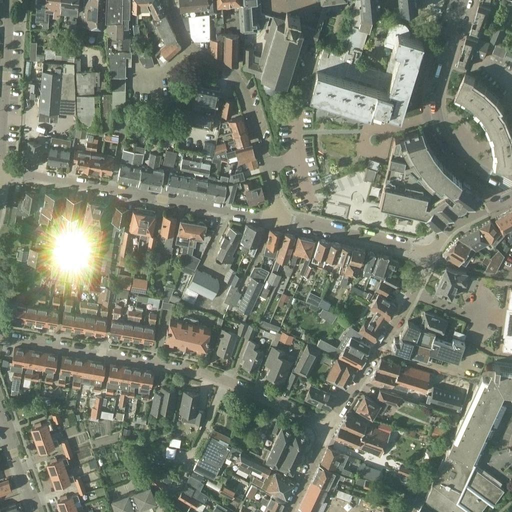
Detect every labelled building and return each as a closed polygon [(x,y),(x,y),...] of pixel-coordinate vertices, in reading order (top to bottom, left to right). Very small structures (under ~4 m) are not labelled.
[(45,13),(45,0),(37,0),(37,4),(36,21),(43,21),(43,12),(45,13)] [(45,0),(45,13),(43,12),(43,21),(42,25),(47,26),(49,10),(52,11),(52,16),(58,17),(59,12),(61,12),(61,6),(60,6),(60,0),(45,0)] [(61,6),(61,12),(77,14),(78,0),(60,0),(60,6),(61,6)] [(104,27),(104,24),(104,0),(83,0),(83,11),(83,26),(104,27)] [(112,94),(112,109),(125,109),(124,66),(131,66),(131,36),(128,36),(128,21),(128,17),(129,17),(129,0),(105,0),(105,21),(104,42),(112,90),(112,94)] [(131,0),(131,11),(131,24),(137,24),(138,11),(141,11),(141,9),(150,9),(149,2),(148,0),(131,0)] [(158,0),(148,0),(149,2),(150,9),(154,18),(158,16),(164,13),(165,13),(158,0)] [(179,0),(180,9),(208,7),(207,0),(179,0)] [(208,18),(216,18),(215,0),(207,0),(208,7),(208,18)] [(215,0),(216,11),(217,23),(223,22),(221,5),(240,3),(240,0),(215,0)] [(241,38),(246,38),(245,31),(256,30),(256,29),(266,28),(269,16),(261,13),(259,0),(241,0),(242,4),(239,5),(239,12),(240,30),(241,38)] [(355,0),(340,50),(324,44),(316,69),(376,88),(386,91),(398,51),(392,49),(386,72),(357,63),(367,30),(369,31),(372,18),(372,15),(379,14),(377,0),(398,0),(400,12),(417,10),(415,0),(355,0)] [(480,35),(491,7),(479,4),(470,31),(471,32),(480,35)] [(167,42),(174,39),(176,38),(164,13),(158,16),(161,21),(157,23),(166,43),(167,42)] [(210,38),(208,18),(208,13),(189,15),(190,34),(194,39),(210,38)] [(298,24),(300,17),(286,13),(285,20),(273,16),(268,32),(265,31),(264,37),(266,38),(258,63),(253,61),(253,48),(244,48),(243,68),(256,72),(255,75),(260,76),(263,77),(263,80),(263,82),(264,85),(266,87),(269,89),(272,90),(275,90),(278,89),(280,87),(283,83),(286,84),(287,84),(292,85),(303,49),(306,49),(308,41),(315,44),(319,30),(298,24)] [(151,33),(157,30),(151,20),(145,22),(151,33)] [(399,116),(422,41),(410,37),(410,34),(410,31),(409,28),(407,26),(405,24),(402,23),(399,22),(396,23),(393,24),(391,26),(389,28),(386,32),(383,44),(393,46),(392,49),(398,51),(386,91),(376,88),(316,69),(308,95),(369,113),(371,105),(381,108),(380,110),(399,116)] [(498,44),(504,29),(497,27),(491,41),(498,44)] [(237,65),(237,55),(238,34),(224,33),(223,58),(237,65)] [(468,67),(473,54),(478,39),(469,36),(467,35),(457,63),(468,67)] [(216,38),(210,38),(210,52),(222,57),(223,38),(216,38)] [(174,39),(167,42),(159,49),(155,54),(161,66),(168,59),(181,47),(174,39)] [(478,39),(473,54),(483,58),(489,43),(478,39)] [(36,60),(37,42),(30,42),(29,59),(36,60)] [(504,57),(507,49),(496,45),(493,53),(504,57)] [(54,60),(55,50),(44,49),(43,59),(54,60)] [(147,68),(154,66),(151,55),(139,59),(144,67),(147,68)] [(112,109),(112,94),(98,94),(98,71),(80,71),(80,58),(74,58),(74,71),(76,71),(77,123),(77,127),(100,130),(111,130),(110,109),(112,109)] [(76,115),(74,63),(61,62),(60,72),(42,70),(38,112),(71,115),(75,115),(76,115)] [(505,108),(498,98),(486,87),(475,79),(465,74),(455,97),(461,100),(460,102),(465,104),(466,103),(471,106),(470,108),(474,111),(475,110),(480,115),(478,117),(482,120),(483,119),(487,125),(484,127),(489,134),(491,134),(493,140),(490,141),(490,140),(489,141),(495,155),(492,156),(493,166),(494,166),(494,165),(510,167),(510,168),(511,169),(511,123),(511,126),(507,115),(503,110),(505,108)] [(212,130),(217,106),(220,89),(195,84),(192,101),(187,125),(212,130)] [(230,114),(232,99),(224,98),(221,114),(230,114)] [(141,115),(142,113),(131,111),(128,122),(139,125),(140,120),(141,115)] [(152,124),(154,116),(142,113),(141,115),(140,120),(152,124)] [(152,124),(151,125),(150,129),(163,132),(167,118),(154,115),(154,116),(152,124)] [(232,133),(246,128),(243,116),(228,121),(232,133)] [(246,128),(232,133),(234,140),(228,142),(229,147),(235,145),(250,141),(246,128)] [(379,204),(424,215),(425,215),(424,216),(436,227),(438,225),(444,219),(445,220),(445,219),(447,217),(449,215),(449,216),(450,216),(449,215),(457,210),(457,211),(457,210),(459,209),(483,197),(470,187),(470,186),(464,182),(464,183),(462,182),(461,183),(451,173),(451,172),(451,173),(444,167),(441,164),(442,163),(441,163),(435,156),(433,153),(428,145),(429,145),(428,144),(428,145),(426,141),(427,140),(426,140),(422,130),(394,138),(379,204)] [(17,146),(16,138),(6,139),(7,147),(17,146)] [(25,152),(24,156),(26,156),(26,160),(37,162),(40,143),(28,141),(27,152),(25,152)] [(214,154),(225,150),(227,150),(225,142),(215,145),(214,154)] [(213,155),(215,145),(204,143),(202,153),(213,155)] [(213,158),(221,160),(228,162),(227,158),(237,155),(239,162),(255,158),(252,145),(226,152),(225,150),(214,154),(213,158)] [(67,165),(70,150),(50,147),(47,162),(67,165)] [(174,147),(173,151),(168,166),(173,167),(178,148),(174,147)] [(88,170),(91,152),(75,150),(73,161),(77,162),(76,168),(88,170)] [(168,166),(173,151),(167,150),(162,164),(168,166)] [(130,165),(133,152),(129,151),(125,164),(121,163),(117,180),(127,182),(130,165)] [(100,172),(103,155),(91,152),(88,170),(100,172)] [(141,166),(144,155),(133,152),(130,165),(127,182),(138,184),(141,166)] [(149,186),(155,155),(149,153),(147,167),(141,166),(138,184),(149,186)] [(103,155),(100,172),(110,174),(113,156),(103,155)] [(155,155),(149,186),(160,188),(163,170),(158,169),(160,156),(155,155)] [(189,171),(191,161),(181,159),(179,169),(189,171)] [(370,159),(367,167),(376,170),(379,162),(370,159)] [(199,173),(200,168),(195,167),(196,162),(191,161),(189,171),(199,173)] [(201,164),(200,168),(199,173),(208,175),(210,166),(201,164)] [(367,167),(364,179),(373,181),(376,170),(367,167)] [(228,184),(243,180),(244,179),(242,172),(230,175),(228,184)] [(175,191),(178,175),(169,173),(166,189),(175,191)] [(185,193),(188,177),(178,175),(175,191),(185,193)] [(213,199),(216,182),(217,178),(208,176),(207,181),(203,197),(213,199)] [(194,195),(197,179),(188,177),(185,193),(194,195)] [(203,197),(207,181),(197,179),(194,195),(203,197)] [(243,180),(228,184),(224,200),(232,202),(235,189),(245,186),(243,180)] [(216,182),(213,199),(223,201),(226,184),(216,182)] [(249,203),(264,199),(261,185),(246,190),(249,203)] [(20,191),(12,191),(12,200),(20,200),(20,191)] [(17,206),(16,213),(24,214),(25,209),(36,211),(39,193),(25,191),(23,201),(18,200),(17,206)] [(49,218),(53,195),(45,193),(41,217),(43,217),(42,221),(48,222),(49,218)] [(53,195),(49,218),(55,219),(52,232),(57,233),(61,215),(59,214),(63,197),(53,195)] [(81,200),(65,197),(62,218),(67,219),(66,226),(72,227),(72,226),(77,226),(78,216),(79,216),(80,209),(81,200)] [(82,283),(97,203),(87,202),(84,219),(82,228),(84,240),(78,239),(72,268),(70,280),(82,283)] [(95,285),(101,256),(107,223),(105,223),(107,205),(97,203),(82,283),(95,285)] [(107,223),(101,256),(111,258),(116,230),(123,231),(124,224),(125,224),(127,210),(115,207),(112,222),(109,221),(109,223),(107,223)] [(141,231),(144,213),(133,211),(129,229),(141,231)] [(511,221),(506,212),(494,219),(502,233),(511,227),(511,221)] [(144,213),(141,231),(152,233),(155,215),(144,213)] [(170,252),(173,234),(176,217),(163,215),(160,232),(167,233),(163,251),(170,252)] [(188,245),(192,222),(180,219),(177,235),(184,236),(183,244),(188,245)] [(490,241),(503,256),(506,252),(493,238),(496,235),(501,239),(503,236),(501,232),(496,227),(494,225),(489,220),(479,226),(489,240),(490,241)] [(187,285),(195,268),(200,258),(192,254),(193,246),(195,247),(197,238),(203,239),(206,224),(192,222),(188,245),(184,265),(189,267),(183,284),(187,285)] [(249,243),(255,226),(246,225),(241,240),(249,243)] [(255,226),(249,243),(258,246),(264,228),(255,226)] [(475,248),(489,240),(479,226),(458,237),(470,245),(471,245),(475,248)] [(237,243),(241,233),(230,228),(225,236),(224,235),(220,244),(222,245),(217,256),(231,263),(234,257),(231,256),(237,243)] [(276,257),(278,249),(283,233),(270,230),(263,254),(276,257)] [(126,256),(131,232),(125,231),(120,255),(126,256)] [(276,259),(271,269),(276,271),(279,260),(287,262),(295,236),(284,233),(276,259)] [(300,255),(306,238),(297,236),(292,253),(290,263),(294,264),(297,254),(300,255)] [(464,264),(475,248),(471,245),(470,245),(458,237),(455,240),(442,254),(458,264),(460,261),(464,264)] [(303,274),(309,258),(310,258),(315,240),(306,238),(300,255),(305,256),(299,272),(303,274)] [(323,265),(330,242),(318,239),(313,255),(319,256),(318,264),(323,265)] [(336,260),(340,244),(330,242),(323,265),(329,267),(331,259),(336,260)] [(339,270),(344,272),(352,247),(340,244),(336,260),(336,261),(341,263),(339,270)] [(352,247),(345,271),(356,274),(364,250),(352,247)] [(44,262),(45,249),(30,248),(28,260),(44,262)] [(27,260),(28,252),(17,250),(16,258),(27,260)] [(159,264),(161,252),(153,251),(151,262),(159,264)] [(370,275),(372,271),(378,253),(377,253),(377,255),(374,254),(372,253),(370,252),(369,253),(367,252),(362,267),(365,268),(363,276),(369,277),(370,275)] [(391,257),(378,253),(372,271),(385,275),(387,267),(395,270),(398,262),(390,259),(391,257)] [(52,264),(63,266),(65,260),(53,258),(52,264)] [(490,258),(484,270),(485,270),(495,272),(499,263),(490,258)] [(70,280),(72,268),(52,265),(50,277),(70,280)] [(268,272),(255,265),(254,266),(250,274),(253,276),(264,280),(268,272)] [(290,276),(293,268),(286,265),(282,273),(290,276)] [(308,277),(313,267),(308,265),(304,275),(308,277)] [(231,281),(235,273),(236,270),(230,267),(225,278),(231,281)] [(465,283),(466,272),(453,270),(445,267),(435,290),(451,297),(474,303),(478,289),(457,284),(458,282),(465,283)] [(195,268),(187,285),(214,298),(219,286),(218,279),(195,268)] [(324,276),(327,270),(322,268),(319,274),(324,276)] [(271,269),(267,279),(276,284),(281,273),(276,271),(271,269)] [(231,281),(230,283),(238,286),(242,277),(235,273),(231,281)] [(384,280),(395,285),(398,280),(386,274),(384,280)] [(101,276),(100,285),(105,286),(108,286),(109,277),(101,276)] [(130,289),(132,279),(116,276),(114,286),(130,289)] [(252,277),(238,308),(249,313),(263,282),(252,277)] [(340,284),(340,285),(345,287),(348,280),(347,279),(342,278),(340,284)] [(145,292),(147,282),(132,280),(131,289),(145,292)] [(391,286),(383,281),(381,280),(376,289),(386,294),(391,286)] [(361,294),(363,291),(364,290),(354,285),(352,290),(361,294)] [(110,304),(112,287),(108,286),(105,286),(104,289),(102,303),(110,304)] [(230,303),(237,289),(231,286),(225,301),(230,303)] [(264,286),(259,296),(265,299),(270,289),(264,286)] [(511,288),(510,288),(507,312),(510,313),(509,327),(505,326),(502,351),(511,352),(511,288)] [(361,294),(360,297),(370,302),(374,293),(369,291),(369,293),(363,291),(361,294)] [(163,296),(163,301),(168,302),(168,300),(171,293),(164,292),(163,296)] [(171,293),(168,300),(177,303),(180,297),(171,293)] [(283,293),(280,300),(286,303),(289,296),(283,293)] [(388,319),(396,306),(378,294),(370,308),(375,311),(379,313),(372,324),(369,322),(366,319),(358,331),(374,341),(381,329),(380,328),(386,318),(388,319)] [(27,306),(25,305),(22,304),(23,297),(17,296),(16,304),(13,320),(25,322),(27,306)] [(158,307),(159,298),(149,296),(148,302),(153,303),(153,306),(158,307)] [(322,299),(319,306),(327,309),(330,303),(322,299)] [(38,307),(37,307),(38,301),(32,300),(31,306),(27,306),(25,322),(35,323),(38,307)] [(162,308),(173,309),(174,303),(168,302),(163,301),(162,308)] [(75,314),(70,313),(71,306),(65,305),(61,328),(72,330),(75,314)] [(218,314),(221,309),(216,305),(212,310),(218,314)] [(45,325),(48,309),(38,307),(35,323),(45,325)] [(83,331),(84,323),(86,308),(80,307),(78,314),(75,314),(72,330),(83,331)] [(96,317),(95,317),(96,310),(93,309),(86,308),(84,323),(83,331),(93,333),(96,317)] [(48,309),(45,325),(56,327),(58,311),(48,309)] [(93,333),(97,334),(104,335),(106,319),(108,312),(101,311),(100,318),(96,317),(93,333)] [(123,322),(118,321),(119,313),(114,313),(113,312),(109,336),(120,338),(123,322)] [(346,319),(334,312),(330,319),(340,325),(346,319)] [(441,333),(447,320),(424,312),(419,325),(441,333)] [(131,339),(134,318),(134,316),(128,315),(127,322),(123,322),(120,338),(131,339)] [(144,325),(138,324),(139,317),(134,316),(134,318),(131,339),(141,341),(144,325)] [(141,341),(150,343),(152,343),(154,327),(153,327),(154,320),(149,319),(148,326),(144,325),(141,341)] [(465,342),(420,326),(407,321),(399,335),(398,339),(394,338),(391,349),(409,354),(410,353),(430,359),(433,352),(459,361),(465,342)] [(204,352),(209,331),(170,322),(165,342),(204,352)] [(244,335),(247,324),(241,322),(237,332),(244,335)] [(247,324),(244,335),(252,338),(256,327),(247,324)] [(229,357),(237,335),(221,329),(219,337),(221,338),(217,353),(229,357)] [(264,330),(263,335),(268,337),(274,339),(276,332),(275,332),(271,330),(270,332),(264,330)] [(282,331),(279,340),(290,345),(293,336),(282,331)] [(455,331),(453,335),(464,339),(466,335),(455,331)] [(314,344),(359,367),(367,355),(366,355),(369,347),(350,337),(342,350),(318,336),(314,344)] [(256,371),(264,352),(257,350),(259,344),(249,341),(242,357),(245,358),(242,366),(256,371)] [(320,349),(307,343),(295,369),(308,375),(320,349)] [(283,383),(292,361),(283,358),(285,352),(272,347),(266,362),(271,364),(267,376),(283,383)] [(15,348),(10,370),(14,370),(11,388),(18,390),(20,377),(22,365),(25,349),(15,348)] [(26,372),(32,373),(33,367),(36,351),(25,349),(22,365),(27,366),(26,372)] [(36,351),(33,367),(35,368),(35,370),(41,371),(41,369),(44,369),(47,353),(36,351)] [(47,353),(44,369),(47,370),(45,382),(52,383),(54,371),(57,355),(47,353)] [(71,374),(73,358),(63,356),(60,372),(58,384),(64,385),(66,373),(71,374)] [(345,387),(357,367),(336,357),(326,378),(345,387)] [(81,375),(84,359),(73,358),(71,374),(75,374),(73,387),(79,388),(81,375)] [(90,383),(94,361),(84,359),(81,375),(79,388),(86,389),(87,382),(90,383)] [(417,388),(424,390),(428,376),(412,371),(399,367),(400,365),(381,359),(375,369),(396,376),(398,376),(401,377),(400,380),(403,381),(403,382),(408,383),(407,384),(409,385),(407,390),(415,392),(417,388)] [(94,361),(90,383),(94,383),(93,390),(100,391),(102,379),(105,363),(94,361)] [(118,382),(121,366),(111,364),(108,380),(106,391),(117,393),(117,388),(118,382)] [(511,367),(494,365),(488,364),(486,365),(484,366),(485,369),(486,370),(491,370),(487,378),(482,375),(447,450),(431,485),(423,481),(415,500),(421,504),(425,497),(444,511),(470,511),(478,511),(487,501),(492,505),(504,490),(498,485),(500,482),(484,470),(482,473),(473,467),(487,437),(490,439),(494,430),(491,429),(492,426),(496,427),(505,406),(502,405),(505,398),(511,398),(511,367)] [(129,384),(132,368),(121,366),(118,382),(117,388),(121,388),(119,404),(125,405),(127,396),(129,384)] [(140,385),(142,369),(132,368),(129,384),(136,385),(140,385)] [(142,369),(140,385),(144,386),(142,398),(148,399),(150,387),(153,371),(142,369)] [(401,377),(398,376),(396,376),(375,369),(369,380),(391,387),(407,390),(409,385),(407,384),(408,383),(403,382),(403,381),(400,380),(401,377)] [(293,390),(299,375),(292,372),(286,387),(293,390)] [(427,391),(424,398),(428,400),(429,397),(442,401),(446,387),(433,382),(430,392),(427,391)] [(134,397),(136,385),(129,384),(127,396),(134,397)] [(329,410),(336,396),(311,385),(304,399),(329,410)] [(446,387),(442,401),(453,405),(452,409),(459,411),(460,404),(457,403),(460,391),(446,387)] [(170,415),(174,391),(163,388),(161,397),(155,396),(152,411),(170,415)] [(202,424),(204,412),(197,410),(199,394),(184,391),(180,412),(184,413),(183,420),(195,422),(197,416),(195,422),(202,424)] [(99,408),(102,396),(97,395),(95,407),(92,406),(90,415),(98,416),(99,408)] [(372,418),(380,404),(364,395),(356,408),(372,418)] [(133,399),(128,398),(125,415),(129,415),(130,412),(131,412),(133,399)] [(55,423),(61,421),(58,412),(52,415),(55,423)] [(361,435),(356,447),(380,456),(393,426),(380,421),(378,427),(366,423),(346,414),(339,425),(361,435)] [(35,439),(49,434),(48,429),(54,427),(52,421),(42,425),(40,422),(34,425),(35,427),(32,428),(35,439)] [(291,470),(307,436),(276,421),(272,430),(277,433),(270,448),(265,446),(260,455),(291,470)] [(333,437),(356,447),(361,435),(339,425),(333,437)] [(213,428),(210,435),(219,439),(222,433),(213,428)] [(442,439),(444,434),(429,430),(427,435),(442,439)] [(49,434),(35,439),(40,451),(43,450),(44,452),(50,450),(49,448),(59,444),(57,438),(52,440),(49,434)] [(214,479),(230,445),(210,435),(193,468),(214,479)] [(68,440),(61,442),(63,450),(71,448),(68,440)] [(163,447),(162,455),(165,456),(165,457),(174,458),(176,448),(167,447),(163,447)] [(349,475),(351,470),(343,466),(348,455),(328,447),(321,463),(336,469),(340,471),(349,475)] [(71,448),(63,450),(66,458),(73,455),(71,448)] [(264,478),(291,491),(295,482),(275,472),(277,469),(240,450),(235,460),(265,476),(264,478)] [(51,474),(65,469),(63,463),(67,462),(65,457),(62,459),(57,460),(56,458),(49,460),(50,463),(47,464),(51,474)] [(330,480),(336,483),(339,478),(343,480),(345,477),(334,472),(319,465),(315,473),(330,480)] [(412,476),(414,470),(400,465),(397,471),(412,476)] [(65,469),(51,474),(55,487),(59,485),(59,488),(66,485),(65,483),(70,481),(74,480),(72,474),(67,475),(65,469)] [(333,490),(336,483),(330,480),(315,473),(311,480),(327,487),(333,490)] [(185,483),(200,491),(203,483),(189,475),(185,483)] [(81,476),(74,478),(76,486),(83,484),(81,476)] [(291,491),(264,478),(263,480),(255,476),(252,482),(286,500),(291,491)] [(371,488),(373,481),(356,476),(354,483),(371,488)] [(216,491),(219,488),(208,478),(205,482),(216,491)] [(0,494),(11,491),(7,480),(0,482),(0,494)] [(320,501),(327,487),(311,480),(299,506),(310,511),(321,511),(326,503),(320,501)] [(196,499),(200,491),(185,483),(182,490),(196,499)] [(83,484),(76,486),(79,494),(86,492),(83,484)] [(223,484),(219,492),(233,499),(237,492),(223,484)] [(116,511),(154,497),(150,485),(112,498),(116,511)] [(251,498),(257,488),(252,485),(246,495),(251,498)] [(178,496),(196,507),(199,501),(182,490),(178,496)] [(364,500),(339,491),(337,496),(362,505),(364,500)] [(61,511),(75,507),(73,501),(79,499),(77,494),(71,496),(67,498),(66,495),(60,497),(61,500),(57,501),(61,511)] [(259,503),(266,506),(278,511),(280,511),(285,502),(272,495),(270,500),(263,496),(259,503)] [(181,511),(170,502),(167,507),(172,511),(181,511)]
